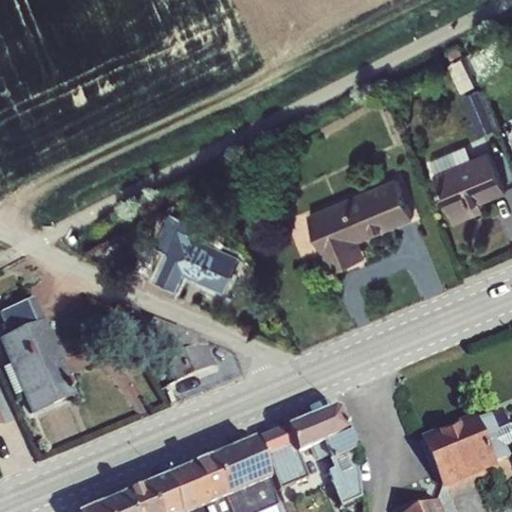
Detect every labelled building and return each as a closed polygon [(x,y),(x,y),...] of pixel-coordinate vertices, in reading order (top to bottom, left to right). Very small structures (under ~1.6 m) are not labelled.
[(484,65),(475,68),(479,77),(488,74),(484,65)] [(452,66),(446,85),(463,91),(469,71),(452,66)] [(482,88),(464,95),(480,133),(498,125),(482,88)] [(466,145),(431,160),(436,172),(472,157),(466,145)] [(434,173),(455,223),(485,211),(481,202),(507,191),(489,150),(472,157),(436,172),(434,173)] [(308,213),(331,271),(367,256),(360,240),(414,217),(397,177),(308,213)] [(172,212),(155,247),(168,252),(180,227),(222,246),(227,236),(172,212)] [(168,252),(156,281),(178,290),(186,275),(225,292),(242,255),(222,246),(180,227),(168,252)] [(0,315),(8,335),(43,321),(33,299),(0,312),(0,315)] [(20,394),(29,416),(74,397),(43,321),(8,335),(0,338),(0,345),(8,365),(20,394)] [(201,345),(149,322),(143,335),(162,368),(165,366),(172,384),(172,386),(212,369),(201,345)] [(20,394),(8,365),(2,368),(13,397),(20,394)] [(172,384),(165,366),(162,368),(157,370),(163,387),(172,384)] [(331,408),(284,428),(295,455),(346,434),(337,410),(331,408)] [(494,412),(479,420),(497,463),(511,456),(511,454),(494,412)] [(422,438),(443,491),(499,469),(497,463),(479,420),(477,416),(422,438)] [(295,455),(284,428),(257,439),(276,485),(303,476),(310,494),(331,486),(339,507),(359,499),(353,453),(346,434),(295,455)] [(251,442),(229,451),(246,489),(267,480),(251,442)] [(246,489),(229,451),(208,460),(224,499),(246,489)] [(224,499),(208,460),(184,470),(202,508),(224,499)] [(192,511),(202,508),(184,470),(162,479),(177,511),(192,511)] [(177,511),(162,479),(143,487),(153,511),(177,511)] [(263,511),(276,507),(267,480),(246,489),(224,499),(229,511),(263,511)] [(153,511),(143,487),(120,497),(126,511),(153,511)] [(126,511),(120,497),(98,506),(100,511),(126,511)] [(229,511),(224,499),(202,508),(203,511),(229,511)] [(443,511),(439,503),(417,511),(443,511)]
